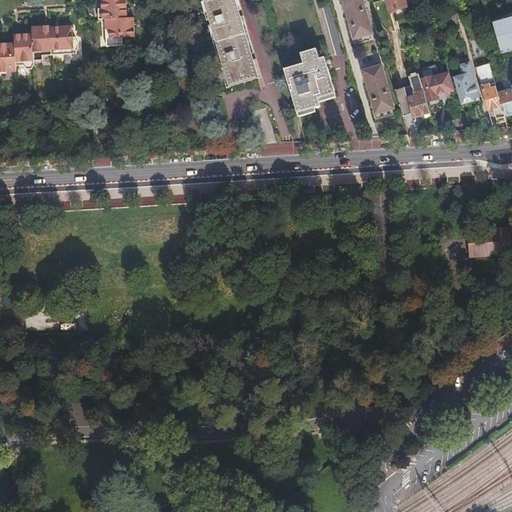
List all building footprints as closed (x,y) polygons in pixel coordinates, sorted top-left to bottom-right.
[(99,0),(100,5),(96,5),(97,16),(103,16),(105,43),(121,42),(121,34),(133,33),(132,14),(126,14),(124,0),(99,0)] [(234,0),(203,0),(228,84),(257,76),(234,0)] [(363,0),(346,0),(356,35),(372,30),(363,0)] [(395,18),(401,16),(396,0),(385,0),(388,11),(389,11),(390,14),(394,13),(395,18)] [(396,0),(401,16),(409,14),(407,9),(411,8),(409,1),(410,0),(396,0)] [(454,10),(446,12),(451,26),(458,24),(454,10)] [(510,88),(511,93),(511,15),(492,21),(501,52),(511,49),(511,84),(510,85),(510,88)] [(0,69),(5,69),(15,68),(15,62),(23,61),(26,66),(31,66),(33,62),(33,58),(42,57),(41,53),(76,50),(75,48),(76,47),(77,46),(77,44),(77,43),(77,42),(77,40),(76,39),(76,38),(75,37),(74,34),(72,34),(71,23),(30,24),(31,30),(13,32),(13,41),(6,41),(6,40),(0,40),(0,69)] [(302,59),(281,66),(285,76),(283,77),(293,111),(295,110),(318,103),(317,101),(316,96),(334,91),(323,54),(318,55),(315,45),(299,49),(301,54),(302,59)] [(301,54),(280,60),(281,66),(302,59),(301,54)] [(470,93),(476,91),(466,56),(459,58),(463,73),(454,76),(461,99),(470,96),(470,93)] [(474,66),(489,119),(495,117),(496,121),(505,119),(504,115),(497,92),(489,62),(474,66)] [(381,64),(365,68),(376,110),(392,106),(381,64)] [(452,86),(447,67),(434,71),(430,72),(435,91),(438,90),(452,86)] [(430,72),(418,76),(425,99),(427,101),(430,100),(435,98),(437,96),(435,91),(430,72)] [(401,110),(401,114),(411,111),(412,115),(428,111),(425,99),(418,76),(418,74),(409,76),(411,83),(395,87),(401,110)] [(497,92),(504,115),(511,113),(511,93),(510,88),(497,92)] [(316,96),(317,101),(335,95),(334,91),(316,96)] [(478,128),(486,127),(480,102),(471,105),(478,128)] [(395,190),(364,193),(370,271),(401,269),(395,190)] [(245,203),(216,203),(217,212),(245,211),(245,203)] [(217,215),(217,223),(246,222),(246,214),(217,215)] [(224,233),(220,233),(221,263),(230,262),(229,233),(234,233),(236,262),(244,261),(242,232),(236,232),(236,227),(224,227),(224,233)] [(508,231),(469,234),(472,276),(487,275),(487,260),(510,257),(508,231)] [(413,254),(405,254),(407,271),(429,269),(428,248),(413,249),(413,254)] [(335,286),(304,287),(305,303),(336,301),(335,286)]
